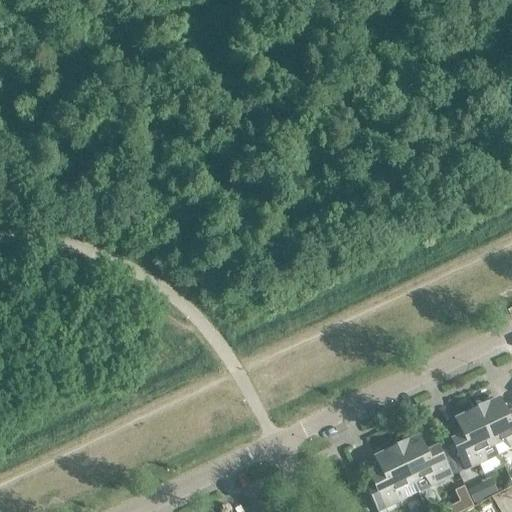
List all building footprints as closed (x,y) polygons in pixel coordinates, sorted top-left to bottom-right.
[(498,399),(476,410),(494,446),(506,440),(511,448),(511,411),(505,415),(498,399)] [(494,446),(476,410),(455,420),(462,435),(451,440),(465,470),(484,461),(481,452),(494,446)] [(418,438),(396,448),(413,484),(425,478),(431,486),(450,477),(436,447),(425,453),(418,438)] [(396,448),(374,458),(381,473),(370,479),(373,486),(366,489),(376,511),(403,500),(401,490),(413,484),(396,448)] [(473,490),(467,492),(473,505),(479,502),(473,490)] [(468,498),(448,508),(449,511),(462,511),(472,507),(468,498)]
